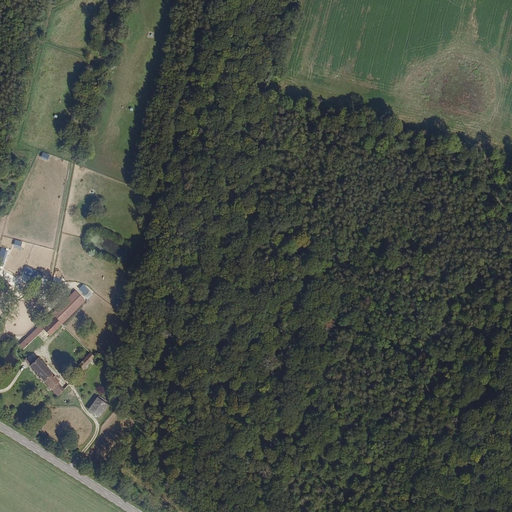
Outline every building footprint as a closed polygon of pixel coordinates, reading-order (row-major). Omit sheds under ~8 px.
[(91,290),(84,296),(88,300),(94,294),(91,290)] [(56,335),(73,318),(66,311),(48,328),(56,335)] [(24,349),(44,330),(40,325),(19,345),(24,349)] [(44,347),(56,335),(48,328),(36,339),(44,347)] [(79,376),(91,363),(86,358),(74,371),(79,376)] [(59,385),(37,362),(30,368),(51,392),(59,385)] [(98,397),(88,410),(99,418),(109,405),(98,397)]
